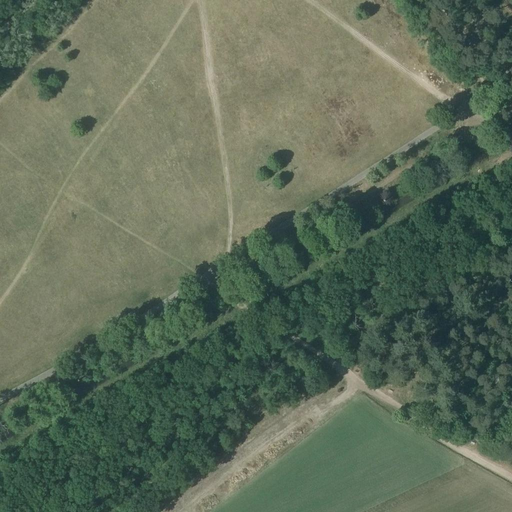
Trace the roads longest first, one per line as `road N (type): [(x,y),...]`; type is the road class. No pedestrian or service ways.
road 1 (track): [(0,421),(454,137),(511,111)]
road 2 (track): [(511,478),(203,279)]
